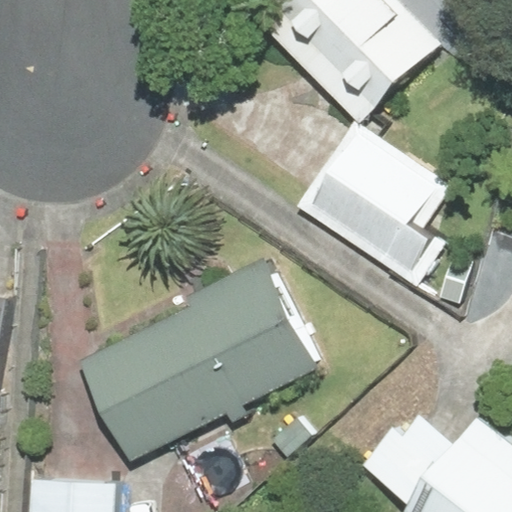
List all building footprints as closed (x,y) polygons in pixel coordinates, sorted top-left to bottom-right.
[(301,0),(284,16),(377,120),(462,44),(422,0),(301,0)] [(466,184),(370,118),(312,203),(430,284),(460,241),(437,226),(466,184)] [(207,303),(99,356),(148,456),(337,364),(283,254),(202,294),(207,303)] [(0,396),(2,397),(20,296),(0,291),(0,396)] [(429,501),(424,507),(430,511),(511,511),(511,428),(494,415),(474,441),(435,412),(419,433),(406,423),(377,462),(429,501)] [(306,415),(282,437),(298,455),(322,433),(306,415)] [(128,511),(130,478),(45,474),(43,511),(128,511)]
